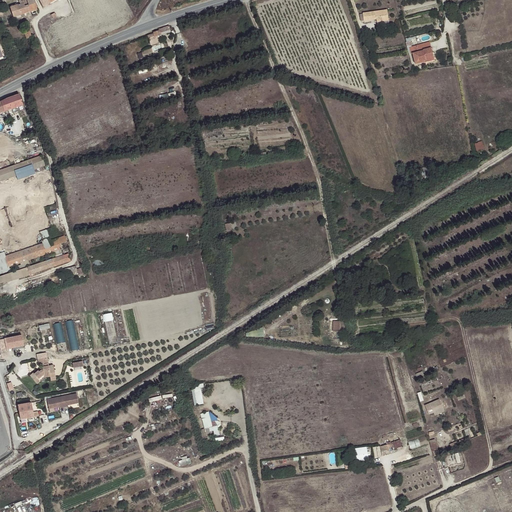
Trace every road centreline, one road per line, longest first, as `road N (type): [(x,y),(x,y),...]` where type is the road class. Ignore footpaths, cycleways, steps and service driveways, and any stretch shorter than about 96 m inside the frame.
road 1 (track): [(245,0),(318,178),(342,315)]
road 2 (track): [(19,83),(49,154),(75,258),(0,289)]
